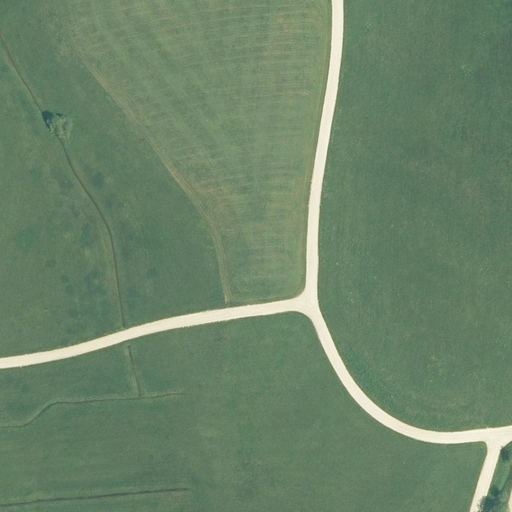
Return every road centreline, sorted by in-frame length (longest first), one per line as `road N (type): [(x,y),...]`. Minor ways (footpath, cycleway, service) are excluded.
road 1 (track): [(511,434),(421,437),(381,419),(349,388),(322,338),(309,302),(312,212),(337,0)]
road 2 (track): [(0,365),(309,302)]
